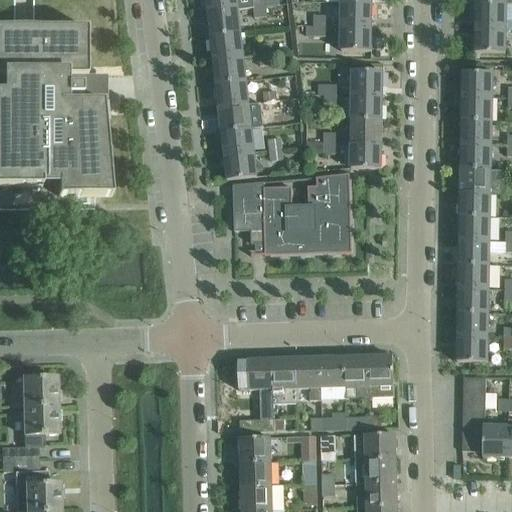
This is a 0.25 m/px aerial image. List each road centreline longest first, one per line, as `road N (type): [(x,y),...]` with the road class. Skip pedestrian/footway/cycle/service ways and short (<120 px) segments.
road 1 (residential): [(190,339),(150,0)]
road 2 (residential): [(425,0),(419,332)]
road 3 (residential): [(190,339),(419,332)]
road 4 (residential): [(419,332),(421,511)]
road 5 (residential): [(196,511),(190,339)]
road 6 (residential): [(104,511),(99,343)]
